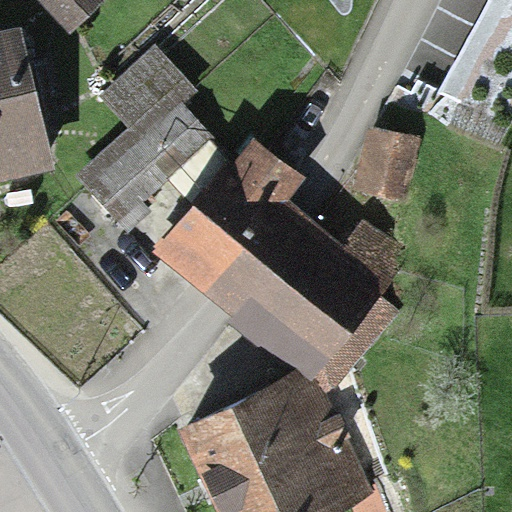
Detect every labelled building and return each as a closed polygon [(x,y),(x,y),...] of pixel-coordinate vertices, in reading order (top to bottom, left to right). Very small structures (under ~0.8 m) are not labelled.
[(32,0),(27,5),(60,40),(102,0),(32,0)] [(18,51),(0,55),(0,190),(46,180),(18,51)] [(153,60),(102,111),(140,149),(191,98),(153,60)] [(367,144),(360,196),(398,201),(405,149),(367,144)] [(213,303),(316,388),(387,303),(371,290),(391,266),(356,237),(336,262),(285,220),(272,209),(289,189),(249,156),(233,176),(225,169),(154,255),(213,303)] [(367,511),(305,386),(187,445),(220,511),(367,511)]
